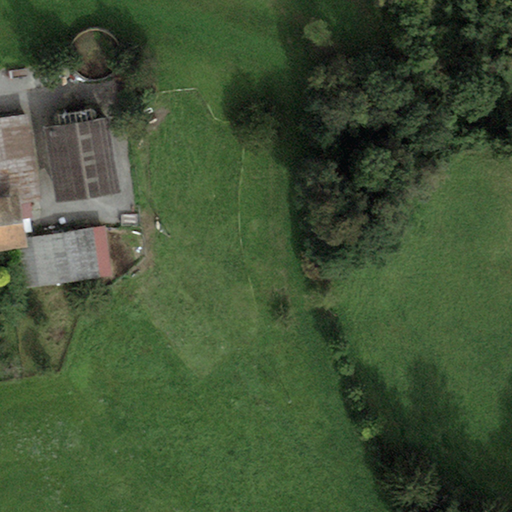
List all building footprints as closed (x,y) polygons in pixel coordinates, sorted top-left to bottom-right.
[(125,53),(123,43),(117,35),(109,29),(99,27),(89,28),(79,32),(73,38),(69,46),(67,55),(68,64),(72,72),(78,79),(86,83),(95,85),(104,84),(113,79),(120,72),(125,63),(125,53)] [(58,126),(44,128),(57,204),(122,193),(109,117),(95,120),(93,110),(56,116),(58,126)] [(30,114),(0,118),(0,198),(18,195),(22,219),(40,217),(39,171),(30,114)] [(0,198),(0,250),(19,248),(26,247),(25,239),(22,219),(18,195),(0,198)] [(106,226),(25,239),(26,247),(19,248),(26,291),(114,277),(106,226)]
